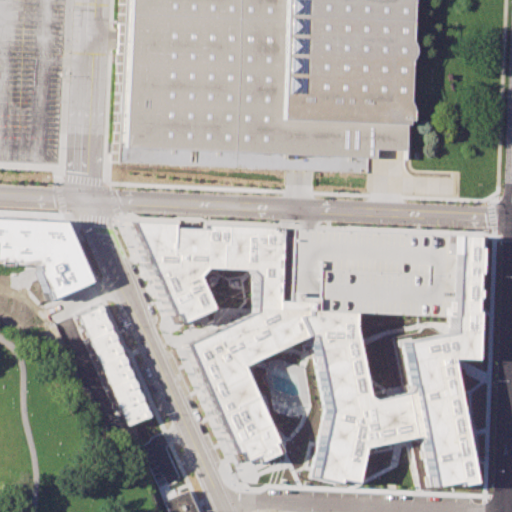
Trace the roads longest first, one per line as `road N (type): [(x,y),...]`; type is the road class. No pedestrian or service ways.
road 1 (secondary): [(88,196),(511,216)]
road 2 (residential): [(88,196),(225,511)]
road 3 (residential): [(290,504),(511,511)]
road 4 (residential): [(94,0),(88,196)]
road 5 (secondary): [(511,354),(505,511)]
